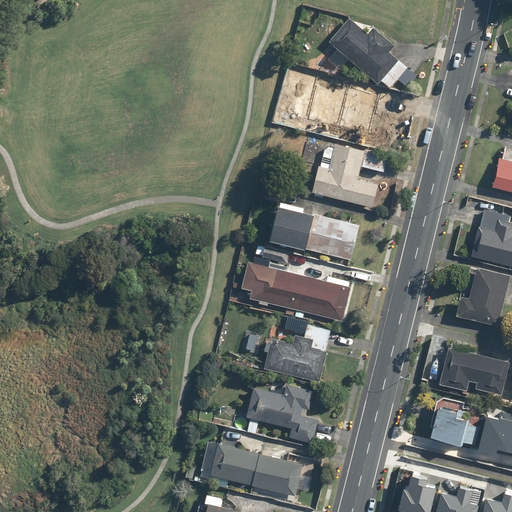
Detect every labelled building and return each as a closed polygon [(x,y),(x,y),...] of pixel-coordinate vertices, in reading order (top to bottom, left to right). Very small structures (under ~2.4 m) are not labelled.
[(320,11),(303,8),(300,25),(317,28),(320,11)] [(348,18),(327,41),(376,84),(379,81),(389,89),(407,69),(389,53),(395,46),(373,27),(366,35),(348,18)] [(317,73),(288,66),(276,111),(306,118),(317,73)] [(348,81),(319,73),(308,119),(337,126),(348,81)] [(380,89),(350,81),(339,126),(369,134),(380,89)] [(412,97),(382,89),(371,135),(400,142),(412,97)] [(324,142),(311,196),(372,210),(378,183),(357,179),(360,166),(384,171),(387,157),(324,142)] [(511,162),(498,159),(491,188),(511,192),(511,162)] [(262,188),(260,199),(277,203),(279,191),(262,188)] [(277,203),(276,207),(268,242),(351,261),(359,225),(302,213),(302,208),(277,203)] [(511,222),(509,222),(511,215),(481,208),(470,258),(511,267),(511,222)] [(252,256),(288,264),(290,253),(255,245),(252,256)] [(288,264),(252,256),(246,283),(253,284),(249,299),(342,321),(349,287),(346,286),(347,281),(327,277),(326,281),(286,272),(288,264)] [(464,299),(459,298),(455,315),(498,326),(509,277),(472,268),(464,299)] [(294,335),(292,345),(271,340),(265,369),(318,381),(329,329),(306,324),(303,338),(294,335)] [(439,383),(466,390),(469,379),(475,381),(473,387),(501,394),(509,363),(447,348),(439,383)] [(245,417),(249,418),(246,432),(256,434),(259,420),(290,427),(288,437),(313,442),(318,419),(305,417),(311,390),(273,382),(271,392),(252,388),(245,417)] [(437,395),(428,437),(474,447),(479,426),(468,423),(468,419),(462,418),(466,402),(437,395)] [(488,412),(480,445),(497,449),(499,443),(507,445),(511,426),(511,409),(502,407),(500,415),(488,412)] [(313,479),(297,475),(300,462),(206,439),(198,472),(292,495),(294,487),(310,491),(313,479)] [(401,510),(407,511),(436,511),(442,487),(409,478),(401,510)] [(444,511),(482,511),(486,498),(477,496),(479,487),(463,483),(460,495),(449,492),(444,511)] [(487,511),(511,511),(511,492),(508,492),(506,500),(492,497),(487,511)] [(246,511),(221,506),(222,498),(201,494),(196,511),(246,511)]
